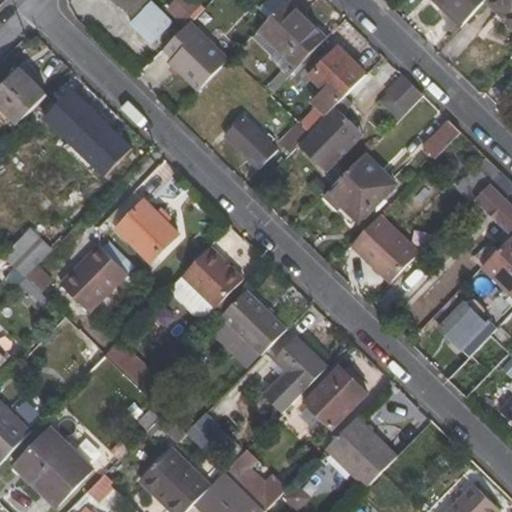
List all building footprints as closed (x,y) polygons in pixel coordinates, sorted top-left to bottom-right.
[(118,0),(136,18),(152,3),(149,0),(118,0)] [(447,0),(443,5),(462,25),(486,1),(486,0),(447,0)] [(511,0),(486,0),(486,1),(511,25),(511,0)] [(298,68),(327,38),(287,1),(258,30),(298,68)] [(151,46),(173,24),(152,3),(136,18),(130,25),(151,46)] [(232,59),(234,56),(196,18),(168,48),(177,58),(173,63),(201,90),(232,59)] [(339,47),(310,77),(338,105),(341,102),(368,75),(339,47)] [(0,107),(11,119),(19,126),(47,96),(21,69),(0,90),(0,107)] [(408,112),(423,96),(404,77),(389,93),(408,112)] [(133,150),(71,91),(45,120),(106,179),(133,150)] [(338,105),(309,134),(299,146),(316,163),(354,123),(344,113),(347,109),(341,102),(338,105)] [(0,119),(5,125),(11,119),(0,107),(0,119)] [(277,150),(244,118),(226,138),(258,169),(277,150)] [(449,121),(424,148),(435,159),(461,132),(449,121)] [(278,143),(288,153),(308,133),(297,123),(278,143)] [(321,168),(360,129),(354,123),(316,163),(321,168)] [(397,184),(366,155),(325,197),(338,208),(341,205),(360,223),(397,184)] [(486,157),(456,187),(470,201),(489,182),(500,171),(486,157)] [(511,204),(507,199),(511,194),(511,182),(500,171),(489,182),(493,186),(478,201),(511,234),(511,232),(511,204)] [(180,235),(144,201),(117,229),(152,263),(180,235)] [(419,255),(379,216),(352,245),(391,283),(419,255)] [(25,279),(38,266),(53,249),(32,228),(4,257),(25,279)] [(511,240),(510,238),(482,268),(511,296),(511,240)] [(90,313),(129,275),(100,247),(61,285),(90,313)] [(237,285),(243,279),(209,247),(174,284),(175,295),(196,314),(205,315),(215,305),(216,306),(237,285)] [(42,294),(54,282),(38,266),(25,279),(42,294)] [(245,292),(237,285),(216,306),(224,313),(245,292)] [(261,356),(287,329),(247,290),(245,292),(224,313),(221,316),(261,356)] [(464,303),(440,328),(470,357),(491,335),(498,328),(488,320),(485,324),(464,303)] [(116,346),(89,319),(80,331),(106,356),(116,346)] [(460,391),(503,347),(491,335),(470,357),(448,379),(460,391)] [(297,337),(270,364),(283,377),(302,395),(328,367),(297,337)] [(146,395),(158,382),(118,344),(116,346),(106,356),(146,395)] [(369,392),(341,366),(306,402),(334,428),(369,392)] [(283,377),(261,400),(280,417),(302,395),(283,377)] [(511,398),(500,410),(511,422),(511,398)] [(0,464),(33,432),(0,399),(0,464)] [(226,435),(204,414),(186,433),(208,454),(226,435)] [(357,416),(325,448),(366,488),(382,472),(397,456),(357,416)] [(94,470),(52,429),(15,467),(58,508),(94,470)] [(173,449),(141,481),(173,511),(188,511),(195,505),(212,487),(173,449)] [(257,461),(248,451),(226,473),(236,483),(257,461)] [(236,483),(226,473),(213,486),(239,511),(264,511),(266,510),(254,500),(236,483)] [(100,508),(117,492),(104,477),(86,493),(100,508)] [(286,488),(277,478),(254,500),(266,510),(286,488)] [(239,511),(213,486),(212,487),(195,505),(202,511),(239,511)] [(474,486),(448,511),(499,511),(500,511),(474,486)] [(305,490),(286,492),(287,509),(306,508),(305,490)]
